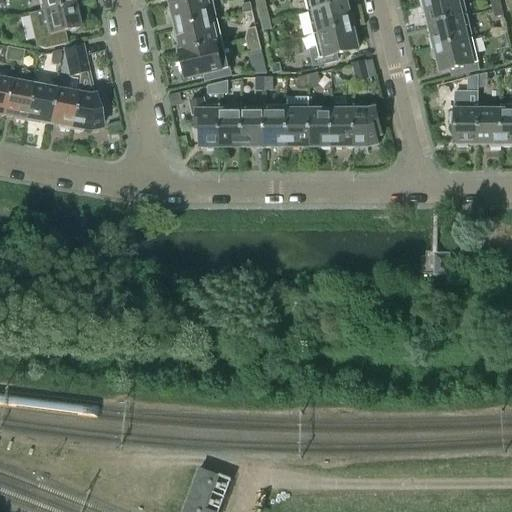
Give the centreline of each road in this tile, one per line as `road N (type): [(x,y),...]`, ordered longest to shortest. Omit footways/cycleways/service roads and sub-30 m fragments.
road 1 (residential): [(157,186),(419,187)]
road 2 (residential): [(419,187),(376,0)]
road 3 (residential): [(157,186),(115,0)]
road 4 (residential): [(0,161),(157,186)]
